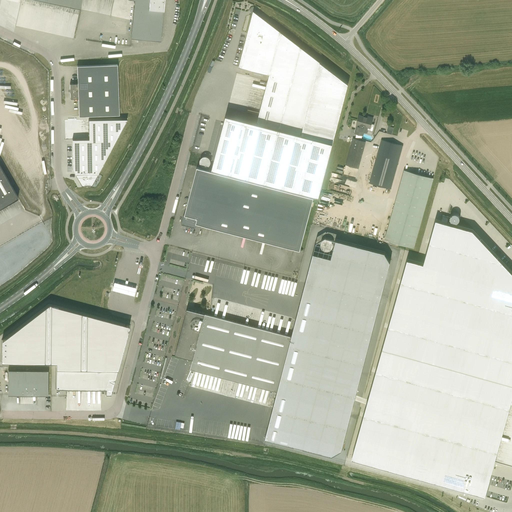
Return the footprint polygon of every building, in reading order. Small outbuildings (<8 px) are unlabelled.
[(39,0),(80,9),(82,0),(131,0),(134,1),(131,39),(161,41),(164,0),(39,0)] [(226,114),(212,168),(318,196),(348,83),(253,10),(238,67),(269,75),(257,122),(226,114)] [(78,83),(70,84),(70,99),(78,98),(79,116),(119,115),(117,64),(77,66),(78,83)] [(363,132),(367,133),(368,127),(370,128),(373,118),(367,116),(366,118),(359,115),(356,126),(357,126),(355,134),(362,136),(363,132)] [(89,139),(72,139),(73,170),(82,185),(92,185),(127,120),(89,120),(89,139)] [(345,164),(345,165),(358,168),(365,142),(352,139),(345,164)] [(390,189),(402,146),(381,140),(369,183),(390,189)] [(0,166),(0,207),(18,197),(0,166)] [(184,214),(181,224),(195,227),(196,222),(300,249),(301,244),(314,197),(197,166),(185,214),(184,214)] [(404,170),(385,240),(414,248),(433,178),(404,170)] [(448,217),(447,223),(458,224),(460,215),(451,213),(451,217),(448,217)] [(407,259),(382,348),(511,384),(511,271),(473,230),(444,222),(445,217),(437,214),(436,220),(423,263),(407,259)] [(313,254),(292,336),(212,315),(187,308),(175,354),(193,359),(190,369),(197,371),(278,392),(265,439),(332,457),(341,451),(390,262),(385,253),(336,240),(331,258),(313,254)] [(290,284),(291,280),(231,265),(231,268),(233,268),(233,271),(236,271),(235,274),(239,275),(234,276),(233,280),(271,289),(276,290),(278,290),(278,288),(281,288),(279,287),(280,285),(284,284),(285,285),(290,284)] [(135,287),(114,282),(112,290),(133,295),(135,287)] [(1,340),(1,362),(56,362),(56,388),(106,389),(106,394),(111,394),(129,325),(48,304),(1,340)] [(511,384),(382,348),(352,458),(485,496),(511,399),(511,384)] [(8,370),(8,395),(48,395),(48,370),(8,370)] [(66,389),(66,408),(69,408),(69,405),(70,405),(70,399),(70,392),(76,392),(76,389),(66,389)]
